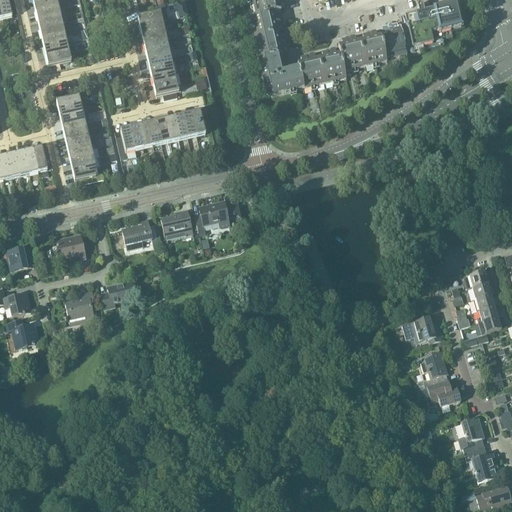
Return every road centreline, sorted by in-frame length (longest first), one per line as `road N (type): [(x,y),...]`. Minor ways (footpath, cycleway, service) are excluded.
road 1 (residential): [(511,459),(489,409),(473,402),(438,274),(511,246)]
road 2 (tertiary): [(510,45),(314,160)]
road 3 (tertiary): [(314,160),(410,129),(511,67)]
road 4 (tertiary): [(263,171),(224,0)]
road 5 (tertiary): [(94,210),(263,171)]
road 6 (residential): [(94,210),(106,266),(99,275),(43,289),(46,314)]
